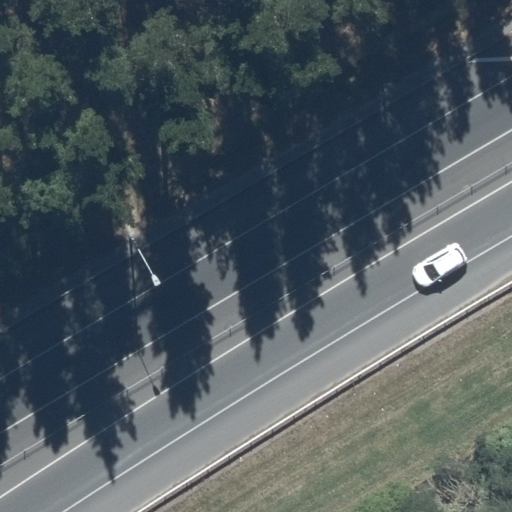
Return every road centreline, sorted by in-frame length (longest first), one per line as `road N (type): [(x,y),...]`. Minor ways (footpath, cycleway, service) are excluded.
road 1 (motorway): [(0,444),(511,128)]
road 2 (motorway): [(511,246),(82,511)]
